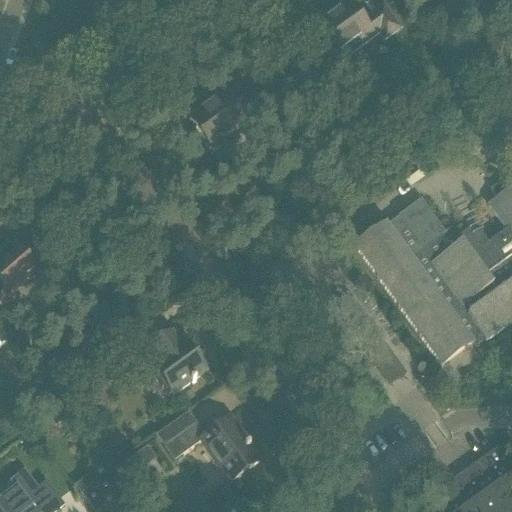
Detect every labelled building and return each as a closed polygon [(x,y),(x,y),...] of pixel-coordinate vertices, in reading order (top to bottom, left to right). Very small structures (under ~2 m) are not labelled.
[(311,62),(322,77),(380,36),(384,42),(398,32),(383,11),(362,25),(347,5),(321,24),(324,28),(310,38),(321,53),(317,55),(319,57),(311,62)] [(484,65),(464,65),(465,84),(484,83),(484,65)] [(188,121),(213,154),(272,111),(257,91),(237,106),(227,92),(188,121)] [(492,107),(481,115),(489,126),(500,118),(492,107)] [(354,250),(441,370),(472,348),(475,352),(511,325),(511,175),(506,179),(507,181),(490,193),(497,203),(487,209),(506,235),(488,247),(477,232),(472,235),(470,232),(458,241),(452,231),(445,236),(421,203),(386,230),(379,221),(366,231),(371,238),(354,250)] [(0,309),(3,313),(18,300),(14,296),(35,278),(41,284),(44,281),(17,250),(0,264),(0,309)] [(52,303),(50,305),(63,320),(72,313),(59,297),(52,303)] [(363,316),(349,297),(331,310),(345,329),(363,316)] [(111,342),(124,360),(151,340),(138,322),(111,342)] [(155,348),(147,354),(157,368),(152,371),(172,399),(190,386),(205,374),(203,370),(203,368),(199,361),(196,362),(185,347),(181,349),(171,336),(155,348)] [(77,412),(97,438),(114,423),(102,408),(109,403),(100,393),(94,398),(87,388),(71,400),(79,411),(77,412)] [(54,390),(34,404),(44,417),(63,403),(54,390)] [(65,407),(48,419),(54,429),(64,423),(68,429),(77,423),(65,407)] [(201,445),(231,485),(258,466),(237,437),(239,436),(230,422),(205,440),(195,426),(162,450),(173,465),(201,445)] [(114,450),(108,455),(115,464),(120,460),(114,450)] [(430,502),(437,511),(511,511),(511,467),(500,451),(430,502)] [(92,486),(107,505),(125,490),(111,471),(92,486)] [(60,511),(64,510),(44,485),(37,491),(23,474),(9,485),(14,491),(0,501),(0,511),(60,511)]
